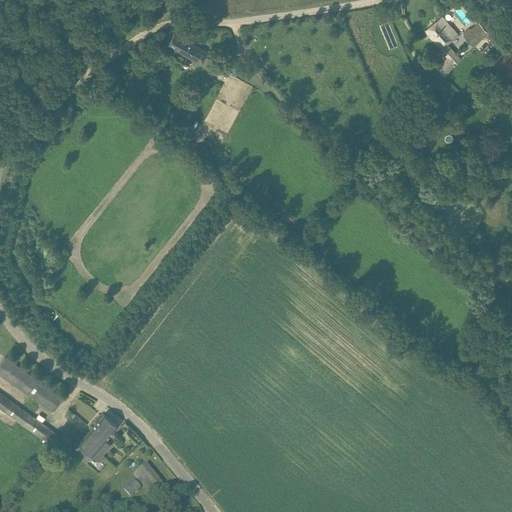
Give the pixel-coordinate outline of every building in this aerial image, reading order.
[(457,35),(449,24),(442,17),(425,30),(447,57),(438,69),(447,76),(459,58),(447,43),(457,35)] [(473,45),(487,33),(478,22),(464,34),(473,45)] [(202,64),(206,57),(208,52),(175,33),(168,45),(198,62),(202,64)] [(133,72),(127,79),(138,89),(144,82),(133,72)] [(5,357),(0,364),(0,373),(53,412),(63,398),(5,357)] [(0,407),(50,443),(57,433),(0,392),(0,407)] [(78,444),(83,448),(77,454),(87,462),(93,456),(98,460),(111,444),(106,440),(119,425),(105,413),(78,444)] [(146,466),(134,476),(148,494),(160,484),(146,466)] [(141,488),(134,480),(123,489),(131,497),(141,488)]
